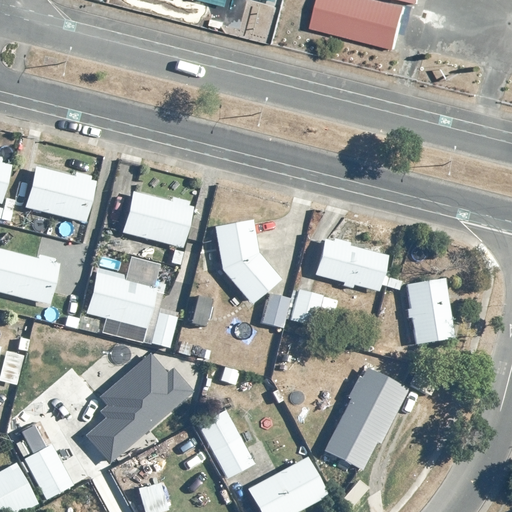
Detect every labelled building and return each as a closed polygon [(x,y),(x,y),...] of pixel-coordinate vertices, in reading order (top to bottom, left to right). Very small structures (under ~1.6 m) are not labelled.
[(90,183),(30,169),(21,209),(81,223),(90,183)] [(168,196),(166,202),(128,192),(117,233),(178,249),(189,207),(185,206),(186,201),(168,196)] [(255,257),(250,223),(211,229),(217,269),(247,306),(276,281),(255,257)] [(310,277),(339,284),(339,287),(349,289),(350,287),(375,293),(385,255),(319,239),(310,277)] [(55,264),(51,263),(52,259),(36,255),(35,259),(0,251),(0,294),(46,305),(55,264)] [(81,315),(141,331),(151,293),(157,294),(164,269),(128,259),(122,281),(93,273),(81,315)] [(449,341),(442,279),(403,284),(409,345),(449,341)] [(287,299),(282,321),(327,332),(334,300),(289,289),(287,299)] [(282,321),(287,299),(265,294),(258,324),(280,329),(282,321)] [(174,317),(154,313),(147,345),(167,349),(174,317)] [(20,355),(2,350),(0,356),(0,383),(13,387),(20,355)] [(166,408),(103,364),(63,421),(98,446),(118,418),(145,437),(166,408)] [(404,390),(360,369),(320,454),(359,472),(371,447),(376,449),(404,390)] [(250,465),(222,411),(195,425),(223,479),(250,465)] [(69,486),(48,444),(20,458),(42,501),(69,486)] [(295,511),(323,497),(302,459),(244,491),(254,511),(295,511)] [(0,511),(24,511),(35,507),(13,464),(0,470),(0,511)]
